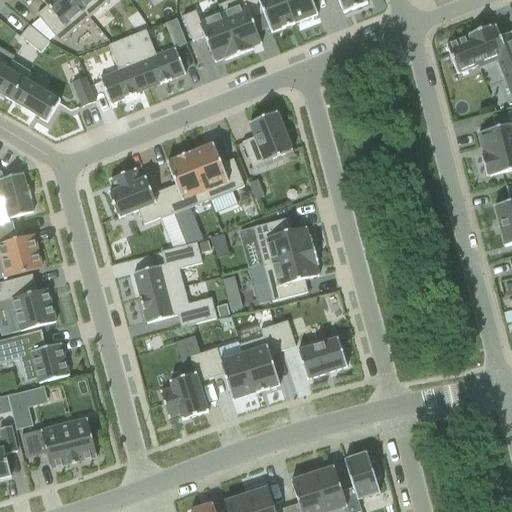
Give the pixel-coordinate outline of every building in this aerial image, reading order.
[(39,0),(46,8),(36,16),(60,44),(89,20),(72,0),(39,0)] [(72,0),(89,20),(112,0),(72,0)] [(235,0),(218,7),(238,57),(252,51),(251,49),(261,45),(256,34),(268,29),(256,0),(235,0)] [(256,0),(268,29),(270,35),(281,31),(294,26),(283,0),(256,0)] [(283,0),(294,26),(317,16),(310,0),(283,0)] [(336,0),(343,15),(367,6),(364,0),(336,0)] [(195,13),(182,18),(191,43),(204,38),(214,64),(223,60),(224,62),(238,57),(218,7),(217,7),(221,16),(200,25),(195,13)] [(176,21),(165,26),(169,37),(180,33),(176,21)] [(499,38),(495,27),(490,29),(490,28),(484,30),(484,31),(474,35),(473,34),(467,37),(468,38),(445,47),(449,56),(449,59),(450,62),(451,64),(453,66),(457,75),(478,67),(478,69),(495,62),(496,62),(497,62),(505,82),(505,84),(507,83),(506,83),(511,80),(511,35),(511,33),(499,38)] [(29,28),(20,38),(40,55),(49,44),(29,28)] [(146,32),(127,40),(147,91),(159,86),(159,87),(171,82),(185,76),(175,50),(156,58),(146,32)] [(118,73),(99,80),(110,106),(124,100),(124,101),(135,96),(147,91),(127,40),(108,47),(118,73)] [(0,67),(0,96),(11,103),(29,73),(11,63),(6,71),(0,67)] [(29,73),(11,103),(47,125),(60,103),(25,82),(29,74),(29,73)] [(85,80),(72,85),(82,109),(94,104),(85,80)] [(511,113),(492,119),(495,130),(478,135),(483,156),(480,157),(486,177),(488,177),(489,178),(511,172),(511,113)] [(254,139),(241,144),(252,170),(292,153),(292,152),(278,115),(249,127),(254,139)] [(212,146),(190,155),(209,202),(244,188),(233,161),(221,166),(212,146)] [(175,187),(164,192),(174,216),(209,202),(190,155),(189,155),(176,160),(166,164),(175,187)] [(114,192),(108,195),(118,220),(137,213),(143,227),(160,220),(160,222),(174,216),(164,192),(152,196),(145,180),(139,182),(135,171),(109,181),(114,192)] [(0,201),(3,200),(9,221),(32,214),(29,201),(31,201),(28,188),(26,189),(22,176),(3,181),(1,175),(0,173),(0,201)] [(511,188),(505,190),(509,204),(493,208),(504,249),(511,246),(511,188)] [(288,220),(252,230),(262,267),(314,253),(310,238),(308,239),(306,229),(291,233),(288,220)] [(0,226),(0,280),(6,279),(41,270),(32,237),(17,241),(12,224),(0,226)] [(211,242),(216,261),(228,258),(223,239),(211,242)] [(164,267),(133,275),(140,300),(183,289),(179,271),(202,265),(196,245),(161,254),(164,267)] [(314,253),(262,267),(272,304),(307,294),(304,282),(318,278),(316,268),(318,268),(314,253)] [(12,335),(20,333),(55,324),(46,291),(36,294),(31,277),(0,284),(0,304),(4,304),(12,335)] [(183,289),(140,300),(147,326),(178,317),(181,330),(217,320),(211,300),(188,306),(183,289)] [(287,323),(273,327),(282,353),(295,349),(287,323)] [(262,339),(239,347),(242,356),(255,395),(255,396),(269,391),(279,388),(269,357),(282,353),(273,327),(260,332),(262,339)] [(38,385),(69,378),(60,346),(45,350),(40,332),(0,342),(0,366),(18,362),(24,385),(37,381),(38,385)] [(337,340),(297,353),(307,382),(347,369),(337,340)] [(216,350),(202,355),(211,380),(223,376),(231,403),(255,395),(242,356),(220,363),(216,350)] [(171,390),(160,394),(168,420),(179,416),(181,422),(208,414),(198,384),(211,380),(202,355),(188,359),(194,376),(169,384),(171,390)] [(7,398),(14,424),(15,424),(29,421),(31,420),(24,394),(7,398)] [(40,432),(21,437),(26,460),(46,455),(50,471),(96,459),(87,420),(40,432)] [(0,480),(10,478),(5,457),(17,454),(10,428),(0,430),(0,435),(1,439),(0,439),(0,480)] [(366,455),(343,462),(352,490),(356,502),(357,502),(379,495),(375,482),(380,480),(374,463),(369,465),(366,455)] [(333,469),(312,476),(323,511),(335,511),(346,509),(346,511),(360,511),(357,502),(356,502),(352,490),(341,493),(333,469)] [(298,506),(286,510),(286,511),(323,511),(312,476),(290,483),(298,506)] [(274,511),(267,491),(246,498),(250,511),(286,511),(286,510),(279,511),(274,511)] [(226,511),(250,511),(246,498),(224,505),(226,511)]
